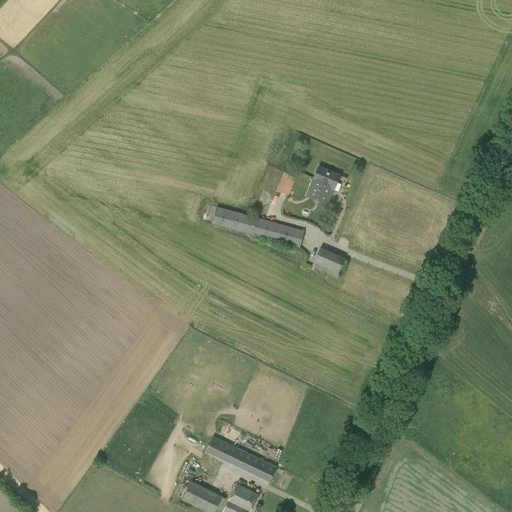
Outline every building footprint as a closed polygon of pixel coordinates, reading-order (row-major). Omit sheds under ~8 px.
[(340,175),(318,166),(313,178),(324,183),(321,190),(332,194),(340,175)] [(276,191),(288,196),(296,178),(284,173),(276,191)] [(306,196),(328,205),(332,194),(321,190),(324,183),(313,178),(306,196)] [(304,231),(216,206),(211,224),(300,248),(304,231)] [(336,274),(343,258),(321,249),(314,265),(336,274)] [(213,436),(205,453),(228,465),(269,484),(276,467),(213,436)] [(206,511),(214,511),(222,496),(191,481),(181,500),(206,511)] [(222,511),(249,511),(258,495),(236,484),(222,511)]
